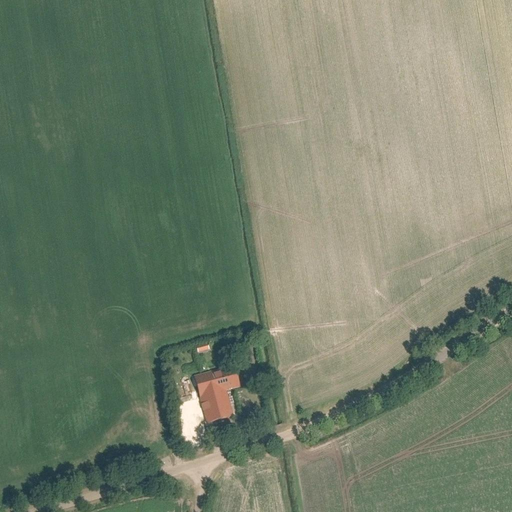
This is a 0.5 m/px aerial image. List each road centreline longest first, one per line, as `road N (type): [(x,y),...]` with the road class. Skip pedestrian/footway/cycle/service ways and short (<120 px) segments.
road 1 (unclassified): [(511,315),(418,377),(200,465)]
road 2 (unclassified): [(200,465),(40,511)]
